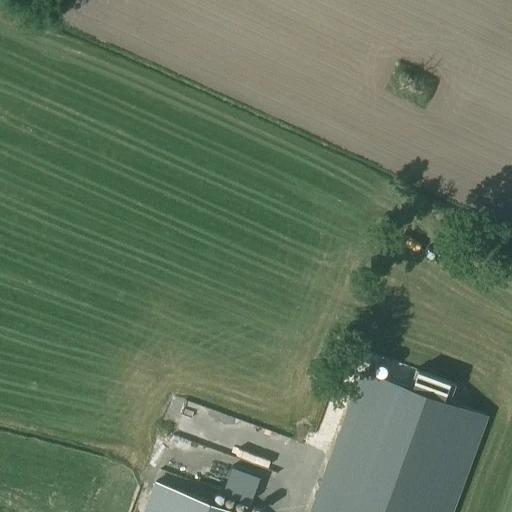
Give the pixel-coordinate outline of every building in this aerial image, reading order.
[(283,472),(293,437),(169,402),(160,432),(183,439),(173,474),(185,478),(194,447),(283,472)] [(351,473),(355,461),(336,455),(333,467),(351,473)] [(244,500),(253,475),(230,467),(221,492),(244,500)] [(238,511),(152,480),(140,511),(238,511)] [(364,511),(365,510),(318,493),(311,511),(364,511)]
